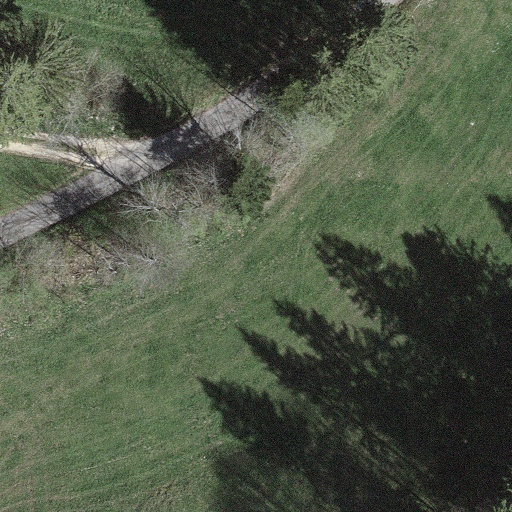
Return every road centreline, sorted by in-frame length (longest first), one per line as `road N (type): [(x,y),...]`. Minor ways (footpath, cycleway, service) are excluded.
road 1 (track): [(387,0),(318,74),(157,163),(0,234)]
road 2 (track): [(0,141),(157,163)]
